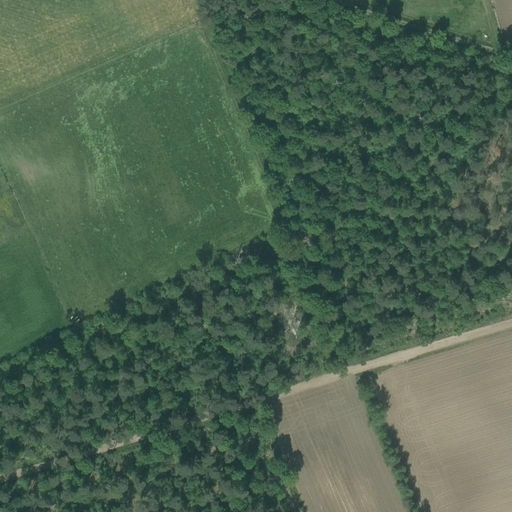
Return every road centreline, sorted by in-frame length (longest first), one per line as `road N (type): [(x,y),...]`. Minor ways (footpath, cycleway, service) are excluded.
road 1 (track): [(295,0),(235,21),(212,43),(345,371)]
road 2 (track): [(345,371),(0,478)]
road 3 (track): [(511,55),(330,0)]
road 4 (track): [(511,322),(345,371)]
